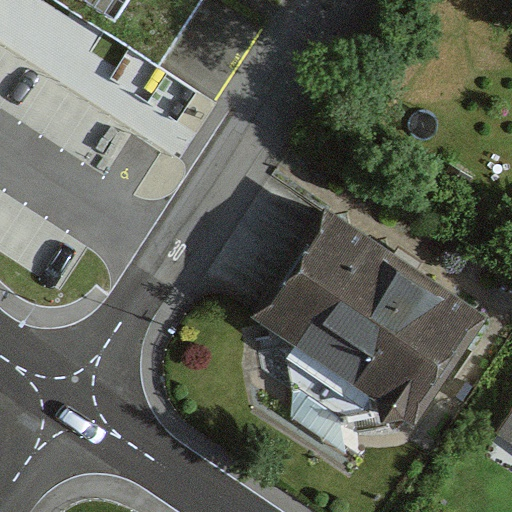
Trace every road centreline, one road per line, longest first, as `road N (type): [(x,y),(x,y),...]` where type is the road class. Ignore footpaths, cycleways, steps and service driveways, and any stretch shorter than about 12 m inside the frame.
road 1 (residential): [(335,0),(73,400)]
road 2 (residential): [(73,400),(235,511)]
road 3 (residential): [(73,400),(0,502)]
